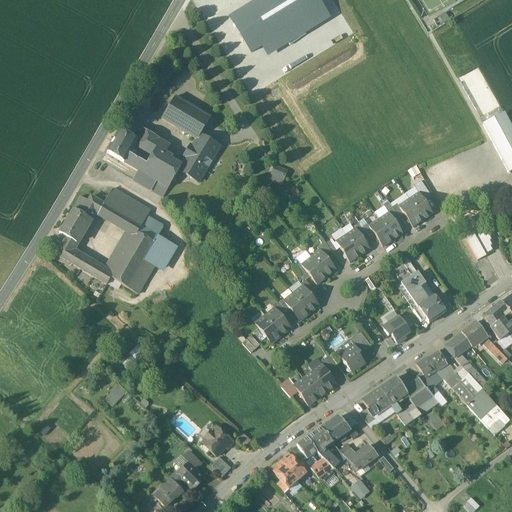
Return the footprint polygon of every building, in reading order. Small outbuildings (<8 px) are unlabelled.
[(260,0),(230,19),(251,54),(261,48),(324,9),(318,0),(260,0)] [(330,19),(324,9),(261,48),(267,58),(330,19)] [(162,120),(197,140),(199,137),(210,119),(175,98),(162,120)] [(483,126),(509,174),(511,171),(511,130),(504,115),(483,126)] [(151,136),(142,130),(136,141),(137,141),(136,142),(145,147),(145,146),(151,136)] [(119,131),(106,153),(124,164),(128,155),(129,156),(132,151),(131,150),(136,142),(137,141),(136,141),(119,131)] [(158,140),(151,136),(145,146),(145,147),(147,155),(151,157),(154,152),(151,150),(158,140)] [(187,158),(178,172),(198,184),(207,169),(200,165),(204,159),(211,163),(219,148),(199,137),(197,140),(192,149),(190,148),(185,157),(187,158)] [(169,147),(158,140),(151,150),(154,152),(164,157),(169,147)] [(151,157),(146,166),(146,165),(141,174),(157,183),(170,161),(164,157),(154,152),(151,157)] [(129,156),(128,155),(124,164),(138,172),(141,174),(146,165),(129,156)] [(170,161),(157,183),(168,190),(178,172),(181,167),(170,161)] [(412,178),(421,174),(418,167),(408,171),(412,178)] [(269,179),(282,186),(287,175),(274,169),(269,179)] [(151,192),(157,183),(141,174),(138,172),(133,181),(151,192)] [(431,197),(421,182),(413,187),(418,194),(423,202),(431,197)] [(168,190),(157,183),(151,192),(163,198),(168,190)] [(113,190),(104,206),(98,215),(135,236),(136,234),(149,211),(113,190)] [(423,202),(418,194),(408,201),(422,222),(432,215),(423,202)] [(80,198),(73,210),(81,215),(88,203),(80,198)] [(104,206),(91,198),(88,203),(81,215),(90,220),(95,213),(98,215),(104,206)] [(422,222),(408,201),(398,207),(403,215),(412,229),(422,222)] [(392,208),(388,203),(383,206),(388,214),(393,221),(398,218),(392,208)] [(398,207),(397,205),(392,208),(398,218),(403,215),(398,207)] [(81,215),(73,210),(59,234),(67,239),(76,244),(81,236),(85,230),(90,220),(81,215)] [(388,214),(378,221),(392,242),(402,235),(393,221),(388,214)] [(146,217),(136,234),(154,244),(164,227),(146,217)] [(392,242),(378,221),(368,227),(373,235),(383,248),(392,242)] [(362,228),(359,224),(354,227),(356,230),(361,237),(366,234),(362,228)] [(367,225),(362,228),(366,234),(368,238),(373,235),(368,227),(367,225)] [(361,237),(356,230),(346,236),(360,257),(370,251),(361,237)] [(487,230),(475,237),(485,255),(492,251),(490,247),(492,246),(489,242),(491,241),(489,237),(490,236),(487,230)] [(111,276),(109,279),(110,280),(127,290),(131,283),(144,261),(154,244),(136,234),(135,236),(111,276)] [(474,235),(465,240),(477,262),(486,257),(485,255),(475,237),(474,235)] [(346,236),(336,243),(350,264),(360,257),(346,236)] [(76,244),(67,239),(56,256),(107,286),(110,280),(109,279),(111,276),(71,252),(76,244)] [(337,250),(330,240),(326,244),(333,253),(337,250)] [(154,244),(144,261),(154,268),(161,271),(171,254),(154,244)] [(336,271),(320,251),(310,259),(326,279),(336,271)] [(326,279),(310,259),(301,266),(310,278),(317,286),(326,279)] [(418,275),(406,259),(391,270),(401,284),(411,277),(412,279),(418,275)] [(144,261),(131,283),(142,289),(154,268),(144,261)] [(301,266),(299,264),(294,267),(305,281),(306,281),(310,278),(301,266)] [(424,285),(418,275),(412,279),(419,288),(424,285)] [(412,279),(411,277),(401,284),(418,309),(428,302),(419,288),(412,279)] [(306,281),(305,281),(301,285),(303,287),(308,294),(313,291),(306,281)] [(142,289),(131,283),(127,290),(138,296),(142,289)] [(308,294),(303,287),(293,295),(309,315),(318,307),(308,294)] [(309,315),(293,295),(284,302),(290,310),(300,322),(309,315)] [(511,295),(503,304),(508,310),(511,314),(511,295)] [(418,309),(413,312),(421,323),(425,320),(429,325),(445,313),(434,298),(428,302),(418,309)] [(284,302),(282,300),(278,304),(285,313),(290,310),(284,302)] [(501,302),(493,309),(500,317),(508,310),(503,304),(501,302)] [(284,312),(276,303),(272,307),(274,310),(279,316),(284,312)] [(493,309),(481,319),(490,329),(502,319),(500,317),(493,309)] [(279,316),(274,310),(265,317),(281,337),(290,330),(279,316)] [(281,337),(265,317),(255,325),(271,345),(281,337)] [(398,317),(382,328),(388,337),(391,335),(397,345),(401,343),(399,341),(410,334),(407,330),(400,320),(398,317)] [(412,326),(405,317),(400,320),(407,330),(412,326)] [(490,329),(490,330),(500,342),(511,331),(511,325),(511,323),(508,326),(502,319),(490,329)] [(476,323),(461,334),(462,335),(471,347),(472,348),(480,342),(485,338),(486,337),(476,323)] [(360,333),(350,341),(354,346),(360,354),(371,347),(360,333)] [(462,335),(445,348),(454,360),(461,355),(471,347),(462,335)] [(260,346),(251,337),(242,345),(251,354),(260,346)] [(493,346),(485,338),(480,342),(502,365),(507,361),(501,355),(493,346)] [(505,351),(497,342),(493,346),(501,355),(505,351)] [(354,346),(339,357),(351,373),(356,369),(357,371),(365,365),(358,356),(360,354),(354,346)] [(438,352),(427,359),(436,373),(445,368),(447,366),(438,352)] [(472,368),(461,355),(454,360),(461,368),(466,373),(472,368)] [(337,366),(329,356),(325,360),(332,369),(337,366)] [(436,373),(427,359),(417,366),(422,374),(425,380),(431,376),(436,373)] [(332,369),(325,360),(320,363),(322,366),(327,373),(332,369)] [(327,373),(322,366),(312,373),(327,393),(337,386),(327,373)] [(445,368),(436,373),(443,380),(445,383),(452,378),(445,368)] [(466,373),(461,368),(455,372),(457,374),(452,378),(445,383),(480,421),(494,408),(481,393),(482,392),(466,373)] [(489,386),(472,368),(466,373),(482,392),(489,386)] [(327,393),(312,373),(303,379),(318,400),(323,396),(322,395),(326,393),(327,393)] [(443,380),(436,373),(431,376),(433,380),(429,382),(432,386),(434,385),(436,386),(443,380)] [(425,380),(422,374),(417,378),(423,386),(428,382),(429,382),(433,380),(431,376),(425,380)] [(395,378),(378,390),(390,407),(394,404),(406,395),(407,395),(403,388),(395,378)] [(423,386),(417,378),(403,388),(407,395),(406,395),(416,410),(428,402),(432,399),(428,393),(423,386)] [(318,400),(303,379),(293,387),(308,407),(318,400)] [(429,382),(428,382),(423,386),(428,393),(434,388),(432,386),(429,382)] [(104,400),(113,408),(127,392),(118,385),(104,400)] [(434,388),(428,393),(432,399),(438,393),(434,388)] [(378,390),(362,401),(368,409),(374,418),(390,407),(378,390)] [(432,399),(428,402),(432,408),(438,404),(432,399)] [(400,413),(394,404),(390,407),(397,416),(400,413)] [(494,408),(480,421),(494,437),(504,427),(498,420),(501,417),(494,408)] [(368,409),(360,415),(367,426),(376,420),(374,418),(368,409)] [(416,410),(404,418),(400,413),(397,416),(405,428),(421,416),(416,410)] [(356,424),(349,415),(341,422),(349,431),(356,424)] [(338,418),(320,430),(332,444),(332,445),(339,440),(344,437),(347,435),(350,433),(350,432),(349,431),(341,422),(338,418)] [(216,429),(212,434),(210,433),(205,439),(206,440),(202,445),(216,458),(227,446),(225,445),(230,440),(216,429)] [(359,436),(353,429),(350,432),(350,433),(347,435),(352,441),(359,436)] [(332,444),(320,430),(307,439),(317,454),(317,455),(322,451),(332,444)] [(250,441),(241,434),(237,439),(246,447),(250,441)] [(386,438),(381,441),(385,446),(389,442),(386,438)] [(317,454),(307,439),(296,446),(307,461),(317,454)] [(351,451),(347,446),(339,452),(343,457),(351,451)] [(355,456),(351,451),(343,457),(346,461),(356,473),(377,458),(368,447),(355,456)] [(339,452),(337,450),(331,456),(340,464),(339,465),(341,466),(346,461),(339,452)] [(325,453),(324,452),(323,453),(322,451),(317,455),(323,460),(327,463),(331,459),(325,453)] [(334,462),(330,467),(333,471),(339,465),(340,464),(331,456),(326,451),(325,453),(331,459),(334,462)] [(201,466),(188,454),(183,459),(188,465),(189,464),(196,471),(201,466)] [(298,466),(291,458),(286,462),(285,460),(281,464),(297,482),(306,475),(298,466)] [(393,470),(383,458),(378,462),(389,474),(393,470)] [(230,469),(219,459),(211,468),(222,478),(230,469)] [(327,463),(323,460),(309,469),(323,485),(334,476),(332,472),(333,471),(330,467),(327,463)] [(310,471),(303,462),(298,466),(306,475),(310,471)] [(188,465),(178,475),(176,473),(169,479),(171,481),(178,487),(183,482),(193,491),(204,480),(196,471),(189,464),(188,465)] [(297,482),(281,464),(276,467),(278,469),(274,473),(281,482),(288,490),(297,482)] [(360,480),(350,489),(362,500),(371,491),(360,480)] [(171,481),(156,495),(161,501),(159,503),(165,509),(175,499),(176,499),(183,492),(178,487),(171,481)] [(288,490),(281,482),(276,486),(284,494),(288,490)] [(131,504),(124,498),(119,504),(127,510),(131,504)] [(475,511),(480,507),(471,499),(463,508),(466,511),(475,511)]
